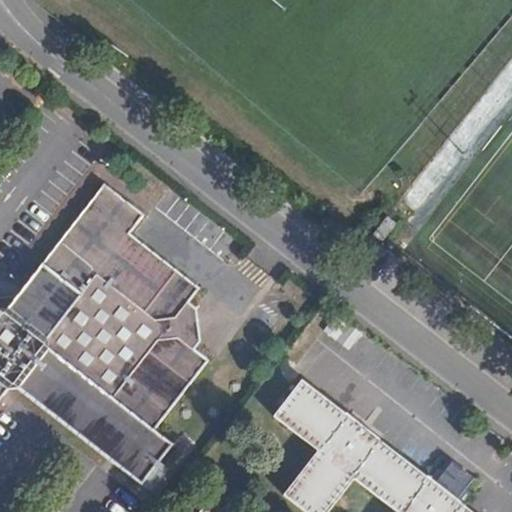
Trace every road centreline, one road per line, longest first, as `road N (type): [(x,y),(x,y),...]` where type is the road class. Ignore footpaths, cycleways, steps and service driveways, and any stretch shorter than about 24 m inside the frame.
road 1 (unclassified): [(511,415),(62,62),(0,0)]
road 2 (unknown): [(0,221),(48,162),(56,136),(0,82)]
